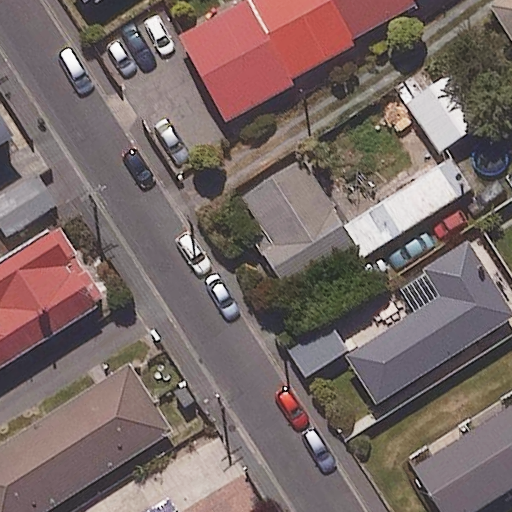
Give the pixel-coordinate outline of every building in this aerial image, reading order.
[(91,0),(100,13),(120,0),(91,0)] [(261,0),(184,46),(234,129),(293,94),(291,89),(438,0),(261,0)] [(511,1),(494,14),(511,41),(511,1)] [(483,135),(443,68),(403,92),(443,159),(483,135)] [(0,166),(20,153),(0,123),(0,166)] [(474,196),(453,162),(347,230),(304,162),(243,201),(269,242),(258,249),(289,298),(358,254),(365,265),(474,196)] [(60,208),(38,177),(0,204),(0,228),(10,242),(60,208)] [(0,381),(110,311),(61,234),(0,272),(0,381)] [(511,328),(511,312),(474,252),(401,297),(417,322),(351,364),(381,411),(511,328)] [(352,355),(333,326),(292,353),(311,382),(352,355)] [(57,511),(175,436),(134,372),(0,457),(0,511),(57,511)] [(470,511),(511,485),(511,401),(413,465),(442,511),(470,511)]
